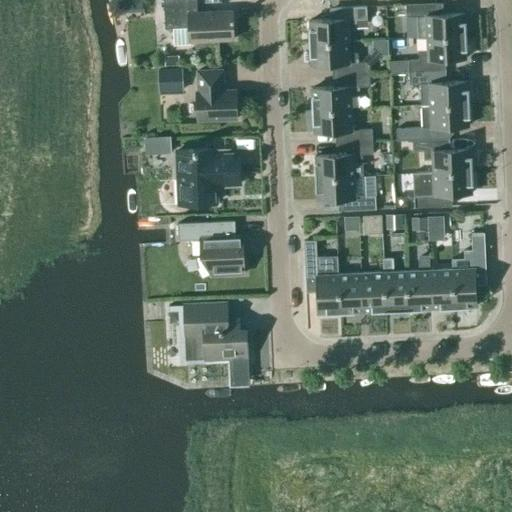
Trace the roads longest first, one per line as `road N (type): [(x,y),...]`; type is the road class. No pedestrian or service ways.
road 1 (residential): [(510,258),(511,319),(504,339),(487,348),(313,358),(292,352),(284,332),(269,0)]
road 2 (residential): [(495,0),(510,258)]
